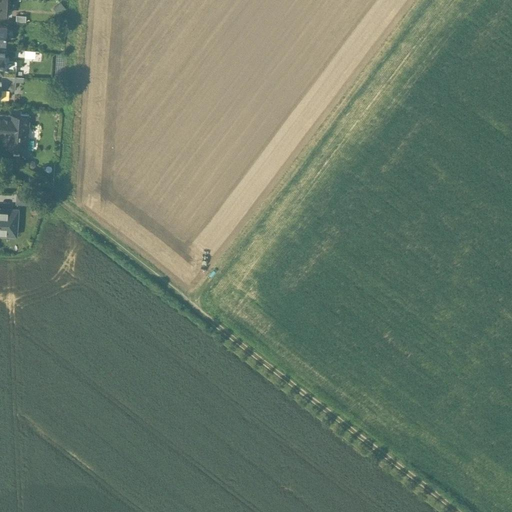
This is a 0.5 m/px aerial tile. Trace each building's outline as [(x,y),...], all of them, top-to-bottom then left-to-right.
[(9,0),(0,0),(0,14),(8,15),(9,0)] [(5,53),(0,53),(0,71),(2,71),(4,71),(4,70),(15,71),(16,71),(16,62),(8,61),(9,58),(5,58),(5,53)] [(10,77),(2,76),(1,82),(4,82),(3,90),(9,91),(10,77)] [(21,117),(0,115),(0,132),(11,133),(10,146),(8,146),(8,147),(27,149),(30,114),(22,113),(21,117)] [(32,195),(18,194),(18,202),(31,203),(32,195)] [(18,210),(0,208),(0,228),(17,230),(18,210)]
